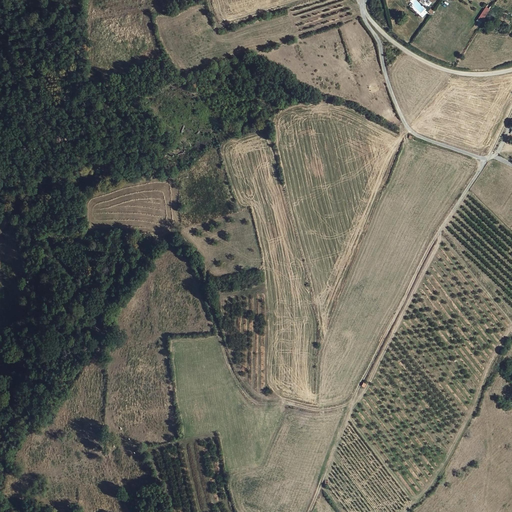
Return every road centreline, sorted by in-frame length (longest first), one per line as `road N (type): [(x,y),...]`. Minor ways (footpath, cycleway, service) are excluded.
road 1 (track): [(511,106),(343,408),(263,405),(241,390),(211,305)]
road 2 (unclassified): [(362,6),(418,59),(456,73),(511,65)]
road 3 (unclassified): [(362,6),(405,128),(432,140)]
